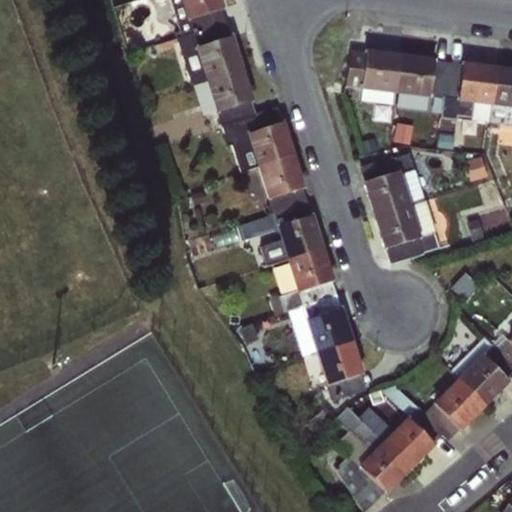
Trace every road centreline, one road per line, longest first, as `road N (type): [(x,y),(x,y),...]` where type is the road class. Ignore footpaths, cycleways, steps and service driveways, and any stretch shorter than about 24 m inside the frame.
road 1 (residential): [(274,0),(373,298),(403,318)]
road 2 (residential): [(511,430),(413,511)]
